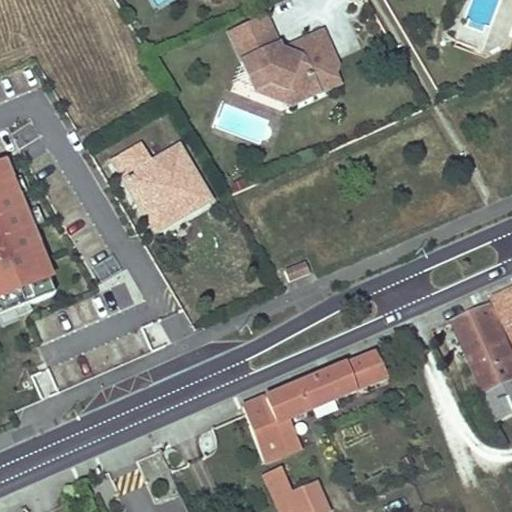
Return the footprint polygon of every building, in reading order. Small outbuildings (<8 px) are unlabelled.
[(280,50),(266,17),(229,33),(254,90),(268,84),(285,90),(291,105),(339,84),(332,68),(337,66),(322,32),(299,42),(294,56),(280,50)] [(299,42),(280,50),(294,56),(299,42)] [(268,84),(254,90),(291,105),(285,90),(268,84)] [(192,212),(201,207),(210,202),(179,147),(149,164),(138,147),(110,162),(147,228),(188,205),(192,212)] [(37,244),(18,195),(14,196),(8,181),(11,179),(4,161),(0,162),(0,314),(51,294),(44,278),(46,277),(34,246),(37,244)] [(147,228),(152,235),(192,212),(188,205),(147,228)] [(308,264),(287,273),(292,284),(313,275),(308,264)] [(511,290),(490,301),(511,347),(511,290)] [(511,383),(511,355),(506,342),(489,307),(451,324),(485,396),(511,383)] [(374,354),(240,405),(262,463),(299,448),(287,420),(385,379),(374,354)] [(499,424),(511,417),(511,383),(485,396),(499,424)] [(289,495),(284,482),(278,470),(262,477),(276,510),(269,511),(326,511),(314,484),(289,495)]
